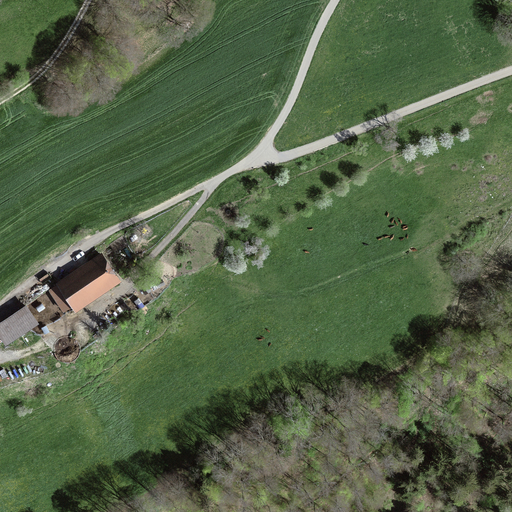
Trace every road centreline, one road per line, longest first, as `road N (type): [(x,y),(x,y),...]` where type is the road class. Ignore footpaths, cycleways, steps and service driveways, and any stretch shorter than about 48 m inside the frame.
road 1 (unclassified): [(511,70),(286,157),(254,158),(278,125),(334,0)]
road 2 (track): [(0,99),(55,59),(88,0)]
